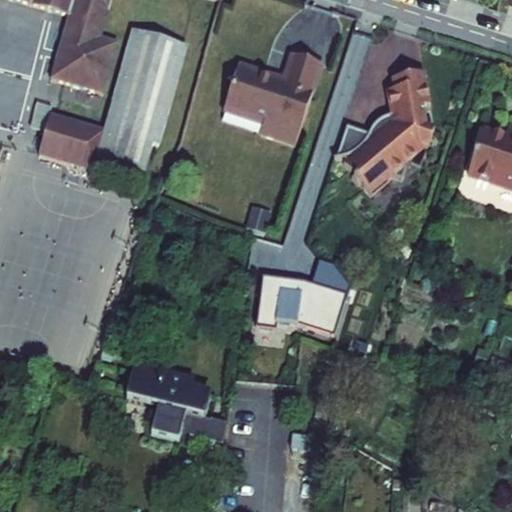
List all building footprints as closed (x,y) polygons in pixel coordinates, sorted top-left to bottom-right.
[(0,0),(69,18),(52,84),(103,96),(115,45),(101,39),(110,0),(0,0)] [(186,48),(133,33),(106,133),(51,117),(40,159),(95,174),(98,162),(103,163),(102,168),(138,179),(140,174),(146,175),(154,145),(159,147),(186,48)] [(296,148),(322,67),(292,57),(283,86),(262,79),(263,76),(238,68),(223,114),(263,126),(260,136),(296,148)] [(371,198),(429,149),(434,132),(426,129),(423,109),(431,107),(424,74),(392,81),(394,92),(387,93),(390,118),(378,123),(369,136),(347,128),(336,160),(341,159),(346,164),(344,166),(371,198)] [(49,122),(36,119),(29,143),(43,146),(49,122)] [(511,192),(511,141),(484,132),(468,178),(511,192)] [(246,229),(265,235),(271,216),(252,210),(246,229)] [(268,262),(271,252),(258,249),(255,258),(268,262)] [(285,287),(260,278),(255,330),(278,332),(279,324),(298,327),(335,340),(348,299),(292,281),(285,287)] [(475,386),(469,372),(450,380),(456,394),(475,386)] [(174,384),(134,375),(128,404),(160,411),(154,438),(182,444),(185,431),(194,433),(193,438),(216,444),(221,423),(210,421),(209,422),(204,420),(209,400),(190,395),(191,388),(183,386),(185,379),(175,377),(174,384)] [(319,395),(312,439),(323,442),(329,443),(336,398),(319,395)] [(230,425),(221,423),(216,444),(226,446),(230,425)] [(321,459),(323,442),(312,439),(292,436),(291,450),(310,453),(310,457),(321,459)] [(328,444),(325,453),(336,456),(339,447),(328,444)]
